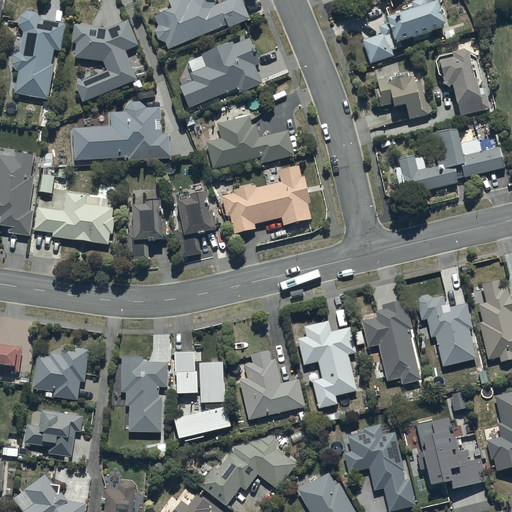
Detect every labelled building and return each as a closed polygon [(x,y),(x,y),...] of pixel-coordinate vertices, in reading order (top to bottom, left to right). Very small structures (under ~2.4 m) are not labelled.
[(165,41),(167,45),(159,48),(160,50),(158,51),(160,57),(172,51),(170,47),(227,24),(229,27),(249,18),(242,0),(224,0),(214,4),(215,0),(191,0),(190,1),(189,0),(168,0),(171,6),(158,12),(158,25),(155,30),(158,38),(165,41)] [(425,6),(422,0),(421,0),(409,4),(410,11),(382,21),(383,26),(376,28),(379,36),(360,43),(367,66),(391,59),(389,52),(399,50),(398,46),(392,47),(391,45),(407,41),(408,42),(410,41),(411,43),(427,38),(426,35),(440,29),(437,20),(443,18),(441,11),(434,12),(432,4),(425,6)] [(60,49),(65,22),(41,18),(36,11),(27,10),(19,15),(18,24),(22,31),(19,52),(16,53),(14,54),(12,62),(15,69),(18,70),(14,92),(47,98),(54,63),(51,63),(54,48),(60,49)] [(82,101),(84,100),(137,78),(125,49),(138,44),(128,18),(108,27),(74,23),(72,42),(76,42),(74,56),(103,60),(105,69),(74,82),(82,101)] [(180,85),(188,107),(237,87),(239,92),(262,82),(255,64),(260,62),(249,36),(245,38),(244,35),(189,58),(179,81),(181,84),(180,85)] [(459,53),(447,56),(447,61),(434,64),(434,74),(438,81),(439,86),(437,88),(443,92),(445,89),(447,89),(452,108),(457,118),(479,112),(472,81),(469,82),(463,60),(465,57),(459,53)] [(406,72),(374,82),(378,109),(386,106),(388,111),(400,108),(406,121),(432,114),(430,106),(424,108),(418,83),(416,83),(413,73),(407,75),(406,72)] [(72,127),(74,159),(128,156),(128,159),(170,157),(169,133),(161,133),(161,129),(160,118),(161,118),(160,106),(146,106),(140,101),(130,101),(125,107),(125,111),(110,111),(110,116),(107,116),(108,126),(72,127)] [(210,140),(206,140),(212,167),(259,156),(261,163),(294,155),(288,129),(259,136),(256,123),(251,124),(249,115),(247,115),(246,113),(235,116),(235,118),(216,122),(217,127),(208,130),(210,140)] [(462,180),(501,170),(496,150),(480,153),(477,141),(458,145),(455,133),(443,135),(429,134),(435,168),(424,170),(421,158),(413,160),(413,157),(395,162),(399,176),(402,197),(454,185),(452,175),(453,169),(457,168),(462,180)] [(14,156),(0,153),(0,223),(9,225),(8,232),(30,235),(33,209),(30,209),(34,176),(30,175),(34,153),(15,151),(14,156)] [(230,214),(234,232),(255,228),(254,222),(281,217),(283,224),(311,218),(307,202),(310,201),(304,175),(301,176),(298,165),(279,169),(281,182),(255,187),(255,185),(233,189),(234,192),(221,194),(226,215),(230,214)] [(189,191),(190,196),(176,199),(181,220),(177,221),(179,229),(174,230),(179,256),(201,252),(196,230),(212,227),(204,189),(189,191)] [(64,210),(37,206),(33,229),(52,232),(52,235),(108,243),(109,232),(112,233),(114,217),(111,216),(113,206),(111,206),(112,198),(66,191),(64,210)] [(127,228),(124,228),(124,234),(125,234),(125,260),(148,260),(148,236),(162,236),(160,197),(145,198),(146,202),(132,202),(133,224),(127,225),(127,228)] [(231,250),(226,231),(217,233),(221,252),(231,250)] [(499,278),(481,282),(486,302),(478,303),(482,320),(478,321),(485,349),(483,349),(484,356),(487,355),(488,359),(499,356),(500,361),(511,358),(511,305),(507,285),(502,287),(499,278)] [(443,365),(476,357),(469,328),(473,327),(466,302),(450,306),(449,302),(445,303),(443,294),(433,297),(427,293),(420,295),(417,301),(421,319),(426,318),(431,336),(434,335),(435,335),(443,365)] [(421,379),(408,329),(412,328),(404,298),(381,304),(382,308),(375,310),(376,317),(361,320),(368,346),(378,343),(385,369),(378,370),(381,381),(400,376),(402,383),(421,379)] [(329,320),(304,325),(306,335),(298,337),(303,364),(318,360),(322,377),(312,379),(318,407),(337,403),(335,394),(356,390),(348,353),(356,351),(350,326),(331,330),(329,320)] [(0,368),(17,371),(21,346),(0,342),(0,368)] [(60,352),(37,349),(32,387),(48,390),(47,391),(45,391),(45,395),(51,396),(52,391),(48,391),(49,390),(54,390),(53,396),(77,399),(80,381),(85,381),(89,348),(75,346),(75,350),(60,349),(60,352)] [(239,376),(249,418),(305,405),(299,378),(280,382),(275,358),(271,359),(268,349),(251,353),(253,362),(241,364),(244,375),(242,376),(239,376)] [(194,350),(173,351),(175,374),(176,374),(176,392),(197,391),(196,370),(195,370),(194,350)] [(142,355),(121,355),(120,390),(126,390),(125,404),(129,404),(128,430),(161,431),(161,396),(158,396),(158,385),(167,386),(167,361),(142,360),(142,355)] [(223,360),(198,361),(200,401),(224,400),(223,360)] [(511,390),(494,395),(501,422),(497,423),(498,426),(484,430),(491,459),(494,459),(496,469),(511,465),(511,390)] [(466,406),(462,391),(451,393),(453,398),(451,398),(454,409),(466,406)] [(226,405),(173,417),(178,436),(183,435),(184,440),(203,436),(202,431),(230,424),(226,405)] [(82,414),(41,409),(39,424),(26,423),(23,442),(49,446),(48,453),(71,456),(75,430),(80,430),(82,414)] [(454,410),(415,420),(420,440),(414,441),(414,443),(407,445),(411,462),(413,462),(420,489),(427,487),(430,499),(443,496),(441,488),(462,483),(463,490),(469,489),(466,474),(472,473),(465,443),(457,445),(455,440),(461,438),(454,410)] [(401,457),(394,430),(383,434),(380,423),(362,427),(363,429),(342,434),(346,451),(344,452),(349,472),(369,467),(374,489),(383,487),(389,511),(402,507),(403,511),(413,511),(412,505),(415,504),(410,481),(412,481),(406,456),(401,457)] [(192,477),(201,484),(226,504),(240,486),(245,489),(257,473),(276,488),(297,461),(282,449),(280,451),(276,448),(275,436),(260,437),(232,446),(215,466),(213,465),(202,478),(195,473),(192,477)] [(83,511),(85,504),(86,504),(87,504),(90,477),(86,471),(58,469),(57,483),(52,483),(44,473),(24,488),(24,489),(13,497),(23,511),(83,511)] [(311,481),(297,489),(310,511),(355,511),(339,482),(335,484),(329,472),(317,478),(315,475),(310,478),(311,481)] [(119,488),(103,487),(102,496),(101,496),(100,502),(102,502),(102,507),(98,506),(97,511),(132,511),(134,485),(131,480),(124,480),(119,483),(119,488)] [(212,511),(216,508),(196,493),(188,505),(181,499),(171,511),(212,511)]
